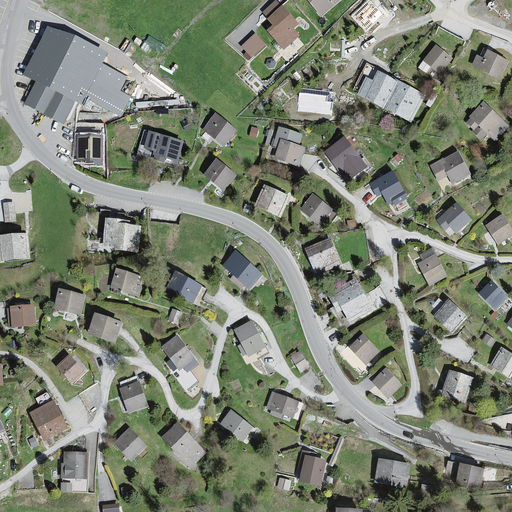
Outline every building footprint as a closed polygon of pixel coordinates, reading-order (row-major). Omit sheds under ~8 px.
[(347,2),(345,0),(307,0),(324,19),(347,2)] [(304,28),(286,9),(270,23),(276,29),(270,35),(286,51),(303,38),(298,32),(304,28)] [(55,29),(30,78),(37,82),(25,106),(65,127),(78,103),(86,107),(90,101),(112,112),(128,82),(107,71),(113,59),(55,29)] [(268,47),(257,36),(243,49),(253,59),(268,47)] [(439,47),(424,64),(442,79),(456,62),(439,47)] [(473,68),(502,84),(511,64),(492,54),(487,62),(478,58),(473,68)] [(368,79),(358,97),(413,128),(429,99),(397,81),(396,83),(380,73),(375,83),(368,79)] [(121,106),(128,110),(136,97),(129,93),(121,106)] [(484,102),(471,116),(472,117),(468,122),(474,127),(479,122),(495,138),(508,126),(484,102)] [(218,116),(205,131),(226,148),(238,133),(218,116)] [(260,132),(252,129),(249,140),(256,143),(260,132)] [(303,139),(280,130),(272,151),(278,153),(275,161),(300,170),(306,152),(299,149),(303,139)] [(186,145),(152,135),(146,153),(181,163),(186,145)] [(108,139),(79,138),(78,164),(107,164),(108,139)] [(347,141),(327,155),(342,178),(363,164),(347,141)] [(463,153),(432,168),(440,184),(450,179),(455,188),(475,178),(463,153)] [(220,160),(206,176),(226,193),(240,177),(220,160)] [(397,176),(373,187),(379,201),(386,198),(390,205),(407,198),(397,176)] [(294,199),(268,188),(258,209),(285,220),(294,199)] [(316,196),(303,212),(326,231),(339,216),(316,196)] [(460,202),(438,221),(447,233),(452,228),(460,237),(478,223),(460,202)] [(16,224),(16,205),(4,206),(5,223),(16,224)] [(511,226),(507,218),(488,228),(499,246),(511,238),(511,226)] [(133,224),(109,221),(103,249),(141,255),(145,230),(133,228),(133,224)] [(33,238),(0,240),(0,251),(1,263),(32,262),(33,238)] [(334,241),(306,251),(315,274),(342,264),(334,241)] [(420,267),(430,289),(450,279),(435,250),(422,256),(426,264),(420,267)] [(267,277),(242,255),(230,271),(251,293),(267,277)] [(148,280),(117,270),(111,291),(140,299),(148,280)] [(206,290),(178,274),(169,293),(195,306),(206,290)] [(359,278),(326,295),(336,314),(345,310),(351,322),(375,309),(359,278)] [(494,282),(480,296),(497,313),(511,299),(494,282)] [(91,300),(60,289),(55,312),(83,319),(91,300)] [(452,302),(436,318),(453,336),(469,320),(452,302)] [(9,326),(37,325),(36,304),(9,305),(9,326)] [(123,325),(98,317),(91,338),(116,346),(123,325)] [(255,324),(237,332),(249,359),(269,350),(255,324)] [(367,336),(353,348),(368,366),(382,354),(367,336)] [(198,363),(180,338),(162,350),(182,373),(198,363)] [(348,343),(341,350),(360,370),(367,364),(348,343)] [(511,353),(504,348),(491,366),(511,381),(511,380),(511,353)] [(293,359),(303,376),(312,370),(302,354),(293,359)] [(88,374),(72,358),(59,369),(74,386),(88,374)] [(388,370),(375,382),(391,400),(404,388),(388,370)] [(475,380),(451,372),(444,395),(468,403),(475,380)] [(141,384),(122,391),(131,416),(151,411),(141,384)] [(302,405),(273,392),(268,409),(294,421),(302,405)] [(56,403),(31,413),(48,445),(71,430),(56,403)] [(256,430),(233,411),(220,427),(243,445),(256,430)] [(180,425),(162,438),(190,469),(208,456),(180,425)] [(132,431),(117,445),(132,464),(150,449),(132,431)] [(90,456),(66,455),(65,466),(61,466),(62,483),(70,483),(70,480),(89,481),(90,456)] [(327,464),(306,457),(301,485),(321,489),(327,464)] [(413,466),(381,461),(375,485),(409,493),(413,466)] [(486,472),(461,465),(456,488),(478,493),(486,472)] [(291,483),(280,479),(276,489),(289,493),(291,483)] [(73,486),(62,485),(61,493),(72,494),(73,486)]
